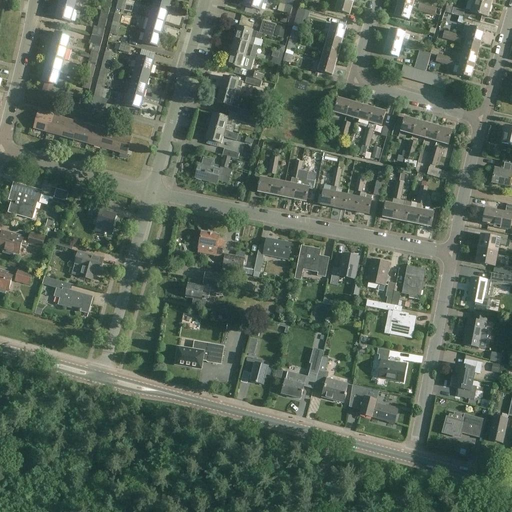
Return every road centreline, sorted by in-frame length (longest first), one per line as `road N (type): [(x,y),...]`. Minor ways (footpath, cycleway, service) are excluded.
road 1 (residential): [(450,255),(150,192)]
road 2 (tertiary): [(414,460),(185,396)]
road 3 (residential): [(482,119),(360,79),(377,0)]
road 4 (residential): [(414,460),(450,255)]
road 5 (unclassified): [(150,192),(205,0)]
road 6 (unclassified): [(103,373),(150,192)]
road 7 (residential): [(150,192),(0,149)]
road 8 (residential): [(0,141),(34,0)]
road 9 (residential): [(450,255),(482,119)]
road 10 (track): [(107,383),(86,511)]
